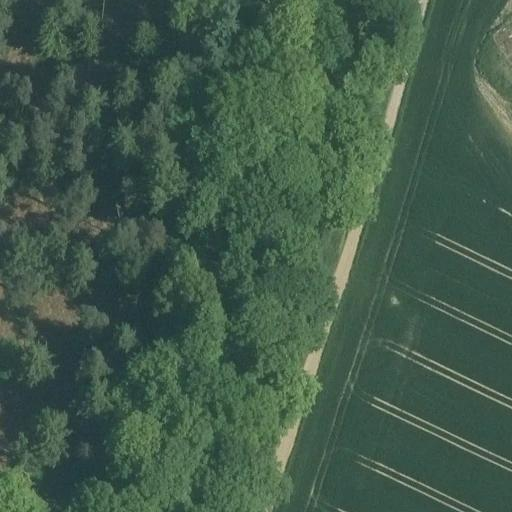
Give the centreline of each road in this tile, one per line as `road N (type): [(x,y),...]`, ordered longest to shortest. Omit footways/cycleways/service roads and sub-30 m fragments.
road 1 (track): [(423,0),(259,511)]
road 2 (track): [(297,0),(133,511)]
